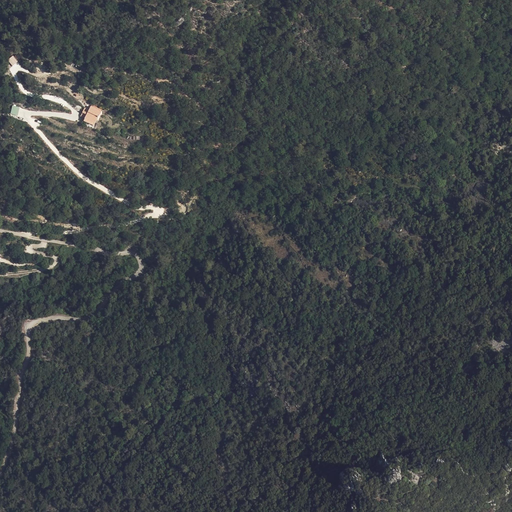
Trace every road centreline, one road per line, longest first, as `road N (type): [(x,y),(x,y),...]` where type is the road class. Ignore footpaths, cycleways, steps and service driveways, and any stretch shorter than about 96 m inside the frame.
road 1 (unclassified): [(0,475),(16,431),(29,325),(89,316),(142,267),(131,251),(0,228)]
road 2 (track): [(25,233),(156,216),(153,207),(132,207),(86,180),(51,146),(31,112),(75,119)]
